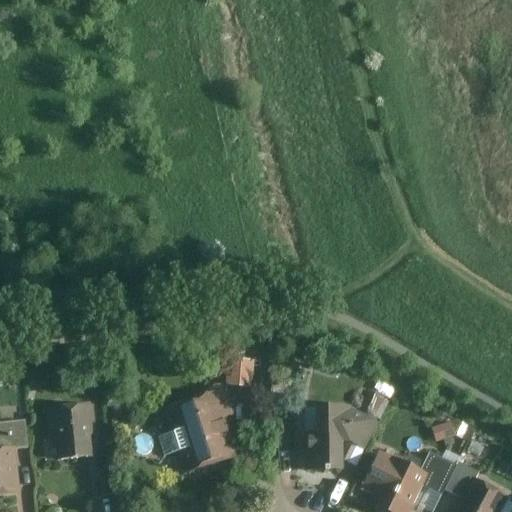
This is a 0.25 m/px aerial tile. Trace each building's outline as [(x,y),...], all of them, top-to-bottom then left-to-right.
[(231,357),(228,383),(252,386),(255,359),(231,357)] [(232,411),(223,386),(160,407),(168,432),(157,436),(164,456),(175,453),(181,472),(236,454),(223,413),(232,411)] [(92,403),(44,407),(47,438),(52,438),(54,459),(89,456),(87,434),(94,433),(92,403)] [(350,404),(313,404),(313,429),(303,430),(303,471),(340,470),(340,439),(348,440),(363,450),(379,422),(350,407),(350,404)] [(0,422),(0,446),(16,445),(17,449),(29,447),(26,419),(0,422)] [(17,449),(16,445),(0,446),(0,495),(21,493),(17,449)] [(408,511),(421,485),(427,473),(419,469),(376,449),(359,488),(372,494),(367,503),(386,511),(408,511)] [(428,451),(419,469),(427,473),(421,485),(441,494),(443,489),(454,464),(428,451)] [(456,461),(454,464),(443,489),(460,496),(471,476),(473,477),(477,470),(456,461)] [(111,493),(109,470),(97,472),(100,494),(111,493)] [(499,511),(508,496),(473,477),(471,476),(460,496),(450,511),(499,511)]
